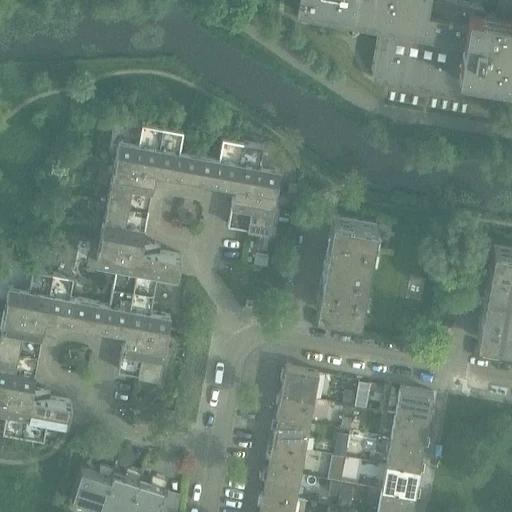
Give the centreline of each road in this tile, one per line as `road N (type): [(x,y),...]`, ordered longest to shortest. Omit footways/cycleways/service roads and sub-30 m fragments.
road 1 (residential): [(219,450),(111,428),(74,358)]
road 2 (residential): [(293,340),(453,368)]
road 3 (residential): [(245,339),(208,276),(185,212)]
road 4 (residential): [(453,368),(476,239)]
road 5 (residential): [(293,340),(317,212)]
